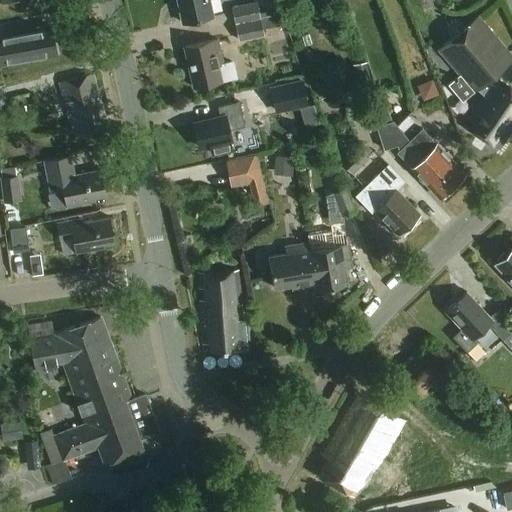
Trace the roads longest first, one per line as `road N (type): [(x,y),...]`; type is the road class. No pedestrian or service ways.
road 1 (tertiary): [(287,448),(387,303),(511,183)]
road 2 (unclassified): [(159,272),(107,0)]
road 3 (residential): [(0,509),(141,478),(180,457),(214,408)]
road 4 (residential): [(0,295),(159,272)]
road 5 (unclassified): [(214,408),(184,379),(159,272)]
